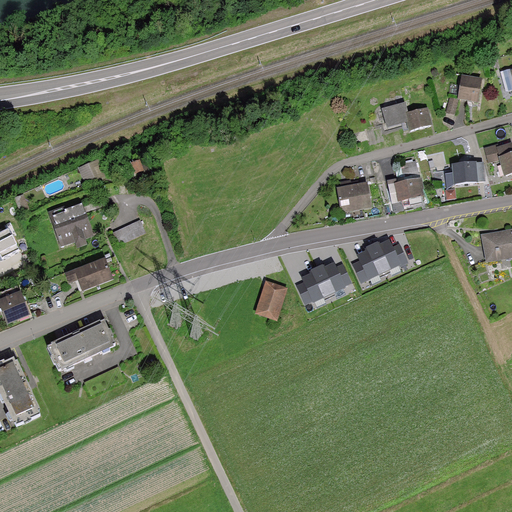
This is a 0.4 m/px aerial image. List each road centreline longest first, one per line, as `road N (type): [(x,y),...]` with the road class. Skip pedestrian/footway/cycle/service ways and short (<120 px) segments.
road 1 (primary): [(379,0),(217,50),(0,96)]
road 2 (residential): [(511,118),(342,163),(299,205),(276,242)]
road 3 (residential): [(135,284),(240,511)]
road 4 (residential): [(511,201),(276,242)]
road 5 (track): [(439,215),(511,372)]
road 6 (residential): [(135,284),(0,344)]
road 7 (residential): [(276,242),(135,284)]
